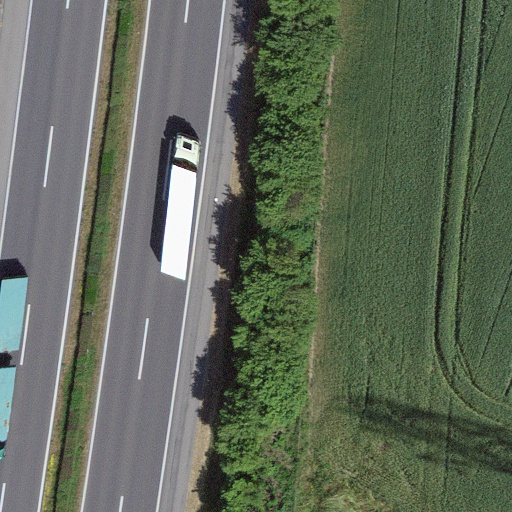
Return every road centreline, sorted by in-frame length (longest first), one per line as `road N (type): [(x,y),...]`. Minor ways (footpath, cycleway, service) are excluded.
road 1 (motorway): [(119,511),(188,0)]
road 2 (motorway): [(68,0),(0,509)]
